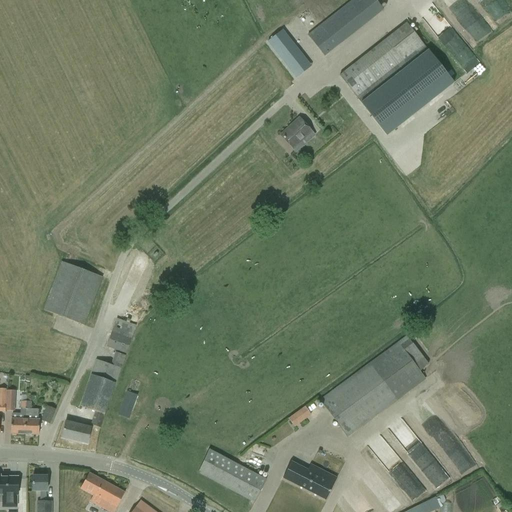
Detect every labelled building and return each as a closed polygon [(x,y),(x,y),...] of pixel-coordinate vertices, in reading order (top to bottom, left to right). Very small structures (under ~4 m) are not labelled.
[(320,26),(307,36),(313,44),(317,49),(323,57),(340,44),(336,39),(379,6),(376,2),(374,0),(353,0),(328,20),(320,26)] [(431,0),(424,0),(417,6),(456,58),(473,46),(452,18),(448,22),(431,0)] [(406,23),(339,76),(345,84),(357,99),(425,47),(412,31),(406,23)] [(282,31),(267,43),(294,77),(308,65),(282,31)] [(425,47),(357,99),(386,136),(453,84),(425,47)] [(299,118),(280,136),(293,151),(311,133),(299,118)] [(43,310),(74,322),(83,326),(102,277),(92,274),(61,262),(43,310)] [(106,347),(116,351),(126,354),(136,326),(126,323),(116,319),(106,347)] [(319,400),(346,438),(425,379),(419,371),(429,364),(406,337),(319,400)] [(96,360),(91,373),(80,407),(95,412),(90,425),(99,428),(103,419),(125,356),(115,353),(111,365),(96,360)] [(6,391),(5,412),(14,412),(15,392),(6,391)] [(129,419),(137,396),(127,392),(118,415),(129,419)] [(11,419),(10,434),(24,435),(25,426),(25,420),(26,410),(26,402),(27,397),(21,397),(21,409),(20,409),(19,414),(11,413),(11,419)] [(25,426),(24,435),(38,435),(39,420),(37,420),(38,410),(30,410),(31,398),(27,397),(26,402),(26,410),(25,420),(25,426)] [(49,424),(55,410),(47,407),(41,421),(49,424)] [(310,415),(304,407),(288,419),(294,427),(310,415)] [(402,422),(413,440),(419,436),(411,424),(415,422),(411,416),(402,422)] [(87,444),(91,428),(65,422),(61,438),(87,444)] [(255,503),(260,495),(267,480),(211,450),(203,464),(198,473),(255,503)] [(291,462),(282,478),(325,500),(336,479),(310,465),(307,470),(291,462)] [(439,477),(442,485),(452,481),(447,466),(442,467),(444,475),(439,477)] [(114,511),(119,502),(124,493),(89,473),(84,482),(80,489),(93,496),(90,502),(108,511),(114,511)] [(0,495),(2,496),(2,508),(17,508),(17,496),(18,477),(1,477),(1,475),(0,475),(0,495)] [(32,476),(32,492),(40,492),(40,502),(37,502),(37,511),(51,511),(51,503),(45,502),(45,499),(46,499),(46,492),(46,476),(32,476)] [(418,500),(431,491),(423,480),(411,489),(418,500)] [(450,511),(445,499),(412,511),(450,511)] [(152,511),(139,502),(133,510),(131,511),(152,511)]
